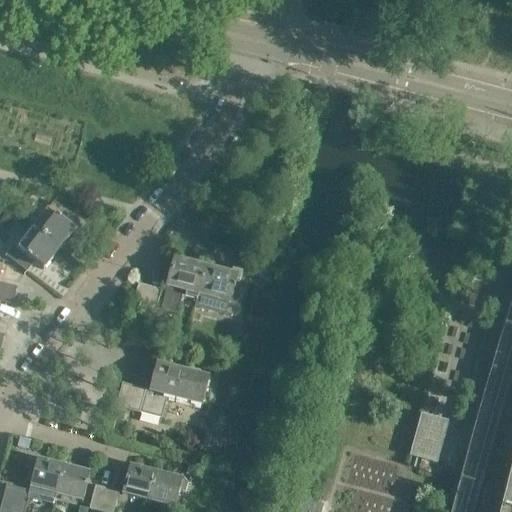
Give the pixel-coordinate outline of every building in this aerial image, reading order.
[(73,231),(57,219),(64,211),(53,203),(47,212),(47,211),(32,231),(58,251),(73,231)] [(43,271),(58,251),(32,231),(17,250),(13,247),(5,257),(27,273),(34,264),(43,271)] [(198,297),(206,269),(174,261),(166,288),(187,294),(186,298),(197,301),(198,297)] [(229,304),(235,282),(239,283),(242,274),(232,271),(231,276),(206,269),(198,297),(229,304)] [(144,311),(150,288),(138,285),(132,308),(144,311)] [(15,297),(17,289),(4,286),(2,294),(15,297)] [(155,314),(161,291),(150,288),(144,311),(155,314)] [(0,302),(12,306),(15,297),(2,294),(0,299),(0,302)] [(175,400),(183,372),(156,365),(149,393),(175,400)] [(202,407),(209,379),(183,372),(175,400),(202,407)] [(128,411),(134,387),(122,384),(116,408),(128,411)] [(140,414),(146,391),(134,387),(128,411),(140,414)] [(448,425),(420,418),(409,461),(437,468),(448,425)] [(56,496),(63,468),(37,461),(30,489),(56,496)] [(83,503),(90,475),(63,468),(56,496),(83,503)] [(148,502),(156,475),(129,468),(122,495),(148,502)] [(175,510),(182,482),(156,475),(148,502),(175,510)] [(27,504),(30,492),(7,486),(3,498),(27,504)] [(96,511),(100,511),(107,490),(95,487),(89,510),(96,511)] [(113,511),(119,493),(107,490),(100,511),(113,511)] [(298,497),(293,511),(322,511),(325,504),(298,497)] [(0,511),(24,511),(27,504),(3,498),(0,510),(0,511)]
